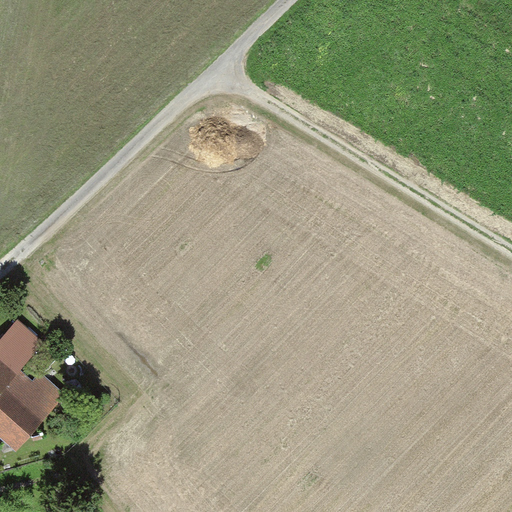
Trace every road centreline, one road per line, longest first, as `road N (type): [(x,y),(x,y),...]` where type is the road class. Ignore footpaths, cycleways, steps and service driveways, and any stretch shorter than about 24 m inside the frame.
road 1 (track): [(296,0),(0,279)]
road 2 (track): [(511,252),(221,72)]
